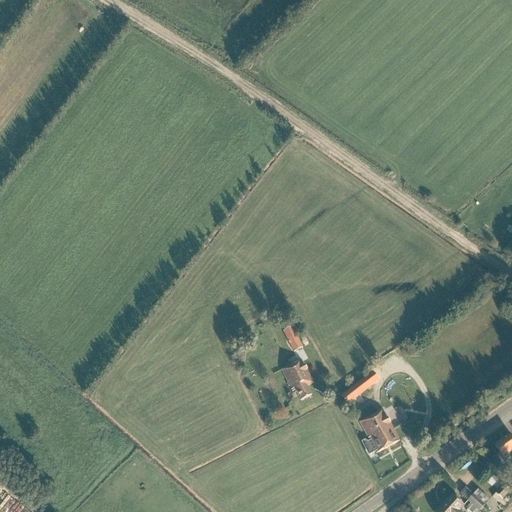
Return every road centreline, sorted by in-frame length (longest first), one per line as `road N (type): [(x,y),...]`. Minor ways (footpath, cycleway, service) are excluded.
road 1 (track): [(511,274),(260,95),(108,0)]
road 2 (tertiary): [(361,511),(511,405)]
road 3 (track): [(422,469),(412,450),(428,410),(423,386),(405,368),(383,374),(377,393)]
road 4 (track): [(383,496),(330,392),(320,389)]
